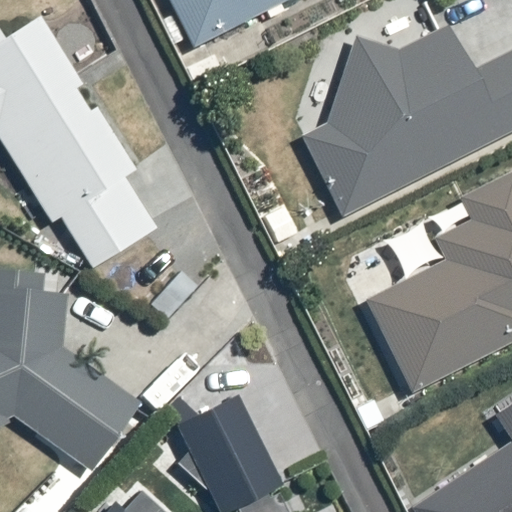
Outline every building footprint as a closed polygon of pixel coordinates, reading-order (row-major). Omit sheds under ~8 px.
[(170,0),(189,47),(293,6),(299,0),(170,0)] [(0,140),(58,229),(66,223),(98,272),(160,232),(126,179),(141,170),(101,108),(93,113),(79,92),(87,87),(42,18),(7,41),(0,30),(0,140)] [(309,139),(345,213),(511,130),(511,55),(476,74),(453,30),(401,56),(364,43),(339,124),(309,139)] [(511,184),(471,204),(473,224),(448,239),(451,264),(370,304),(413,396),(511,346),(511,184)] [(302,228),(284,199),(259,214),(276,243),(302,228)] [(200,290),(181,273),(152,308),(172,324),(200,290)] [(0,425),(17,419),(94,475),(143,409),(62,356),(62,301),(19,294),(16,276),(0,277),(0,425)] [(245,511),(286,491),(242,402),(177,435),(216,511),(245,511)] [(414,511),(511,511),(511,407),(498,416),(511,440),(511,449),(412,508),(414,511)] [(116,511),(169,511),(139,486),(116,511)]
